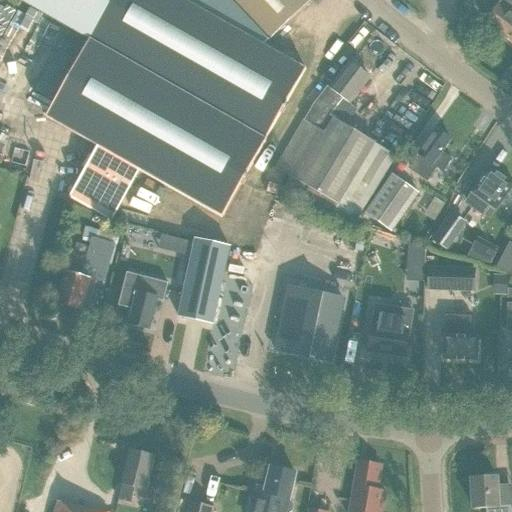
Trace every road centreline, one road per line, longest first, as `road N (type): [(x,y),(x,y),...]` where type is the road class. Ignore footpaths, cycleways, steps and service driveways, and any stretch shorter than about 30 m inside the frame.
road 1 (tertiary): [(428,448),(0,341)]
road 2 (unclassified): [(511,113),(373,0)]
